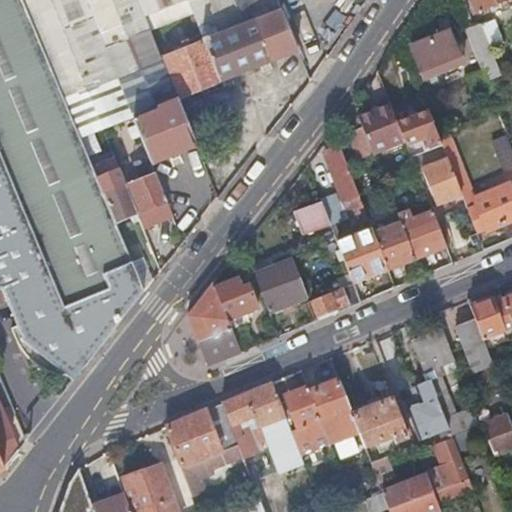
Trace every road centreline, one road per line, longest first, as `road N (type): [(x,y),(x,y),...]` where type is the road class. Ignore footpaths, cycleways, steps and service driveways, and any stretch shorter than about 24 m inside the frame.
road 1 (tertiary): [(397,0),(55,447)]
road 2 (residential): [(511,260),(55,447)]
